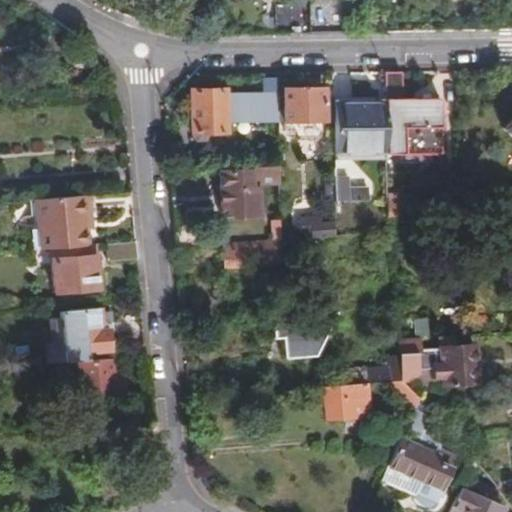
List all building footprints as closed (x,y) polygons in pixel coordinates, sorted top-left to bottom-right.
[(270,0),(270,34),(306,33),(305,0),(270,0)] [(305,0),(306,33),(321,33),(343,33),(341,0),(305,0)] [(383,96),(402,95),(402,69),(383,70),(383,96)] [(322,89),(283,89),(284,122),(323,120),(322,89)] [(263,119),(277,119),(277,93),(263,93),(263,96),(263,119)] [(263,119),(263,96),(224,96),(224,115),(224,118),(263,119)] [(386,160),(385,105),(332,106),(333,161),(386,160)] [(511,116),(502,128),(511,136),(511,116)] [(250,171),(219,172),(221,219),(257,217),(256,188),(251,188),(250,171)] [(387,216),(398,215),(397,178),(386,178),(386,179),(387,216)] [(368,187),(349,188),(349,201),(368,200),(368,187)] [(50,251),(80,249),(79,232),(79,221),(85,220),(83,198),(30,202),(34,253),(44,252),(50,251)] [(273,239),(279,239),(279,219),(269,220),(271,240),(273,239)] [(310,237),(335,235),(334,223),(310,224),(310,237)] [(174,232),(175,247),(203,245),(202,231),(174,232)] [(271,240),(221,243),(223,269),(275,265),(273,239),(271,240)] [(100,262),(128,260),(127,244),(99,246),(100,262)] [(90,291),(87,249),(80,249),(50,251),(44,252),(47,294),(90,291)] [(52,365),(80,363),(79,353),(103,352),(102,332),(98,332),(97,315),(96,311),(55,313),(57,345),(40,346),(42,366),(52,365)] [(314,355),(334,311),(319,312),(319,315),(320,336),(309,337),(310,355),(314,355)] [(98,332),(102,332),(106,332),(105,314),(97,315),(98,332)] [(310,356),(310,355),(309,337),(320,336),(319,315),(267,318),(268,340),(279,339),(280,359),(310,356)] [(182,331),(183,345),(199,344),(198,330),(182,331)] [(451,346),(451,337),(437,338),(442,386),(476,383),(472,344),(451,346)] [(425,348),(424,339),(396,341),(398,356),(400,381),(404,381),(404,373),(409,373),(408,363),(414,363),(413,349),(425,348)] [(381,383),(400,381),(398,356),(385,356),(385,366),(342,370),(343,385),(361,384),(381,383)] [(104,386),(103,362),(80,363),(52,365),(54,394),(75,393),(76,403),(113,401),(112,385),(104,386)] [(405,408),(409,412),(415,398),(400,381),(381,383),(405,408)] [(363,416),(361,384),(343,385),(340,386),(320,387),(322,420),(363,416)] [(418,417),(423,406),(415,398),(409,412),(418,417)] [(397,439),(404,422),(390,417),(380,439),(394,446),(397,439)] [(394,446),(379,480),(414,496),(413,499),(413,501),(414,504),(418,506),(423,506),(428,505),(432,503),(448,467),(446,466),(451,455),(436,448),(433,454),(397,439),(394,446)] [(493,493),(459,478),(444,511),(497,511),(499,509),(493,506),(497,498),(491,495),(493,493)]
